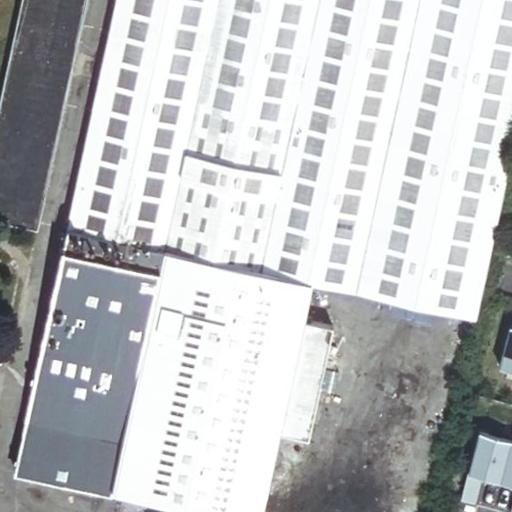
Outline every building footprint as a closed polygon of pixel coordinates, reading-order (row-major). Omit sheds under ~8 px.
[(22,0),(0,103),(0,224),(35,232),(84,0),(22,0)] [(511,0),(115,0),(13,474),(114,496),(190,511),(261,511),(278,436),(310,443),(334,330),(302,324),(310,286),(473,321),(511,136),(511,0)] [(496,368),(511,371),(511,330),(507,329),(496,368)] [(458,502),(472,505),(479,476),(498,481),(508,442),(477,433),(458,502)] [(511,499),(508,511),(511,511),(511,442),(508,442),(498,481),(511,485),(511,499)]
